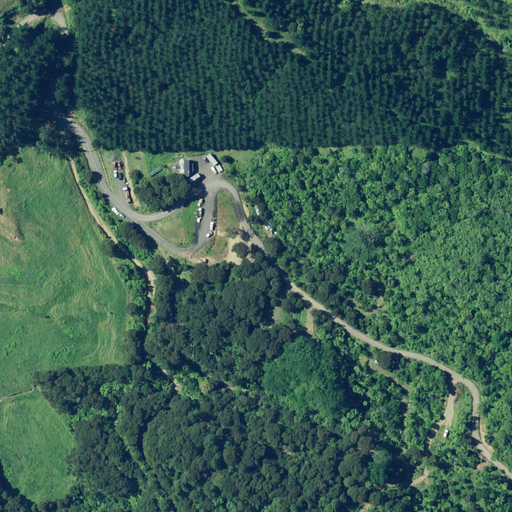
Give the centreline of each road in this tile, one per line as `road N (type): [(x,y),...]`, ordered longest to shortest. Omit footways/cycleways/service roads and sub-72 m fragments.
road 1 (track): [(509,511),(474,479),(452,425),(286,302),(215,192),(153,225),(124,219),(90,153),(59,133),(52,111),(62,9),(39,8),(0,50)]
road 2 (track): [(124,219),(128,306),(177,382),(170,408),(112,465),(120,511)]
